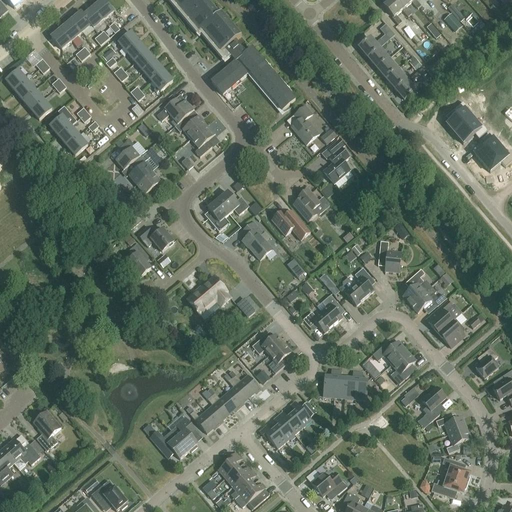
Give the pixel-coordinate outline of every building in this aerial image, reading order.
[(24,1),(22,0),(5,0),(14,10),(24,1)] [(225,52),(236,64),(246,54),(236,42),(241,37),(221,13),(219,15),(205,0),(171,0),(176,6),(179,4),(186,12),(183,14),(190,22),(193,20),(196,23),(193,26),(200,33),(205,29),(208,33),(205,35),(221,54),(225,51),(225,52)] [(404,11),(394,0),(392,0),(384,7),(394,19),(393,20),(399,27),(403,24),(397,17),(403,12),(404,11)] [(394,0),(404,11),(403,12),(408,19),(412,16),(406,9),(412,4),(413,3),(410,0),(394,0)] [(410,0),(413,3),(412,4),(418,11),(421,8),(416,1),(416,0),(410,0)] [(93,9),(103,22),(113,14),(102,1),(93,9)] [(460,24),(465,19),(453,5),(447,9),(460,24)] [(432,17),(436,13),(428,6),(425,10),(432,17)] [(91,26),(90,27),(93,30),(103,22),(93,9),(83,17),(91,26)] [(426,21),(425,11),(417,12),(418,22),(426,21)] [(81,35),(90,27),(91,26),(83,17),(81,14),(71,22),(81,35)] [(123,29),(131,23),(126,16),(117,22),(123,29)] [(456,34),(463,28),(452,16),(445,21),(456,34)] [(374,28),(379,33),(388,25),(382,19),(374,28)] [(61,30),(72,43),(81,35),(71,22),(61,30)] [(486,29),(481,23),(479,26),(470,34),(475,40),(481,34),(486,29)] [(113,25),(109,28),(115,35),(119,32),(113,25)] [(72,43),(61,30),(51,39),(61,51),(72,43)] [(104,33),(99,37),(105,44),(110,40),(104,33)] [(119,45),(127,55),(139,44),(131,34),(119,45)] [(105,44),(99,37),(95,40),(101,47),(105,44)] [(368,60),(380,50),(385,45),(381,40),(375,45),(371,39),(359,49),(368,60)] [(135,64),(148,54),(139,44),(127,55),(135,64)] [(409,62),(415,58),(408,48),(402,52),(409,62)] [(84,49),(80,53),(86,60),(90,56),(84,49)] [(223,97),(250,74),(283,112),(296,101),(252,50),(246,54),(236,64),(212,84),(223,97)] [(368,60),(377,70),(389,60),(380,50),(368,60)] [(86,60),(80,53),(76,56),(82,63),(86,60)] [(112,58),(108,53),(102,58),(107,63),(112,58)] [(135,64),(143,74),(156,63),(148,54),(135,64)] [(116,64),(113,60),(106,66),(109,70),(116,64)] [(377,70),(386,81),(398,71),(389,60),(377,70)] [(36,67),(39,71),(46,65),(42,61),(36,67)] [(143,74),(152,84),(164,73),(156,63),(143,74)] [(50,70),(46,65),(39,71),(43,75),(50,70)] [(118,79),(125,74),(121,69),(114,75),(118,79)] [(425,74),(422,70),(411,79),(414,83),(425,74)] [(386,81),(395,91),(407,81),(398,71),(386,81)] [(6,82),(14,92),(27,82),(18,72),(6,82)] [(164,73),(152,84),(160,94),(173,83),(164,73)] [(128,78),(125,74),(118,79),(121,84),(128,78)] [(55,90),(62,84),(59,80),(52,86),(55,90)] [(407,81),(395,91),(404,102),(416,92),(407,81)] [(14,92),(22,102),(35,91),(27,82),(14,92)] [(66,89),(62,84),(55,90),(59,94),(66,89)] [(131,95),(134,99),(141,93),(137,89),(131,95)] [(22,102),(31,111),(43,101),(35,91),(22,102)] [(145,97),(141,93),(134,99),(138,103),(145,97)] [(169,116),(174,122),(171,124),(175,128),(178,126),(186,118),(194,112),(186,102),(181,106),(176,100),(165,110),(165,111),(157,117),(162,123),(169,116)] [(43,101),(31,111),(39,121),(51,111),(43,101)] [(455,136),(471,122),(463,113),(466,111),(461,106),(454,112),(458,116),(447,126),(455,136)] [(138,119),(143,114),(137,107),(132,112),(138,119)] [(50,128),(59,138),(71,127),(77,123),(64,108),(58,114),(62,118),(50,128)] [(307,147),(319,137),(307,122),(313,117),(306,108),(294,117),(299,123),(292,129),(307,147)] [(77,116),(80,120),(87,115),(84,110),(77,116)] [(475,113),(469,118),(474,123),(480,118),(475,113)] [(91,119),(87,115),(80,120),(84,125),(91,119)] [(178,126),(175,128),(180,134),(183,132),(191,141),(206,128),(198,118),(191,124),(186,118),(178,126)] [(471,122),(455,136),(463,146),(475,136),(479,141),(486,135),(481,129),(479,131),(471,122)] [(92,134),(99,128),(95,124),(88,130),(92,134)] [(143,126),(138,130),(146,139),(151,135),(143,126)] [(59,138),(67,148),(79,137),(71,127),(59,138)] [(206,128),(191,141),(199,151),(196,153),(201,159),(213,149),(208,143),(215,137),(206,128)] [(336,138),(331,131),(321,139),(326,146),(336,138)] [(473,157),(481,166),(500,150),(488,136),(480,143),(484,147),(473,157)] [(79,137),(67,148),(75,158),(88,147),(79,137)] [(170,142),(166,137),(160,142),(164,147),(170,142)] [(131,166),(139,159),(131,149),(134,147),(129,142),(118,151),(123,157),(115,163),(124,172),(131,166)] [(335,186),(350,173),(343,164),(349,159),(341,150),(344,148),(339,143),(329,151),(333,157),(329,160),(334,166),(324,173),(335,186)] [(500,150),(481,166),(489,175),(500,166),(504,170),(511,163),(511,156),(507,159),(500,150)] [(128,178),(137,187),(152,174),(145,165),(147,162),(142,156),(139,159),(131,166),(135,172),(128,178)] [(188,172),(193,167),(187,160),(182,164),(188,172)] [(152,174),(137,187),(145,197),(152,191),(157,197),(168,187),(164,181),(161,184),(152,174)] [(232,187),(237,193),(242,188),(238,183),(232,187)] [(294,207),(297,211),(308,224),(317,216),(313,212),(321,206),(308,191),(298,200),(299,202),(294,207)] [(228,195),(218,203),(230,217),(234,212),(239,218),(249,209),(241,200),(236,205),(228,195)] [(225,221),(230,217),(218,203),(208,211),(216,221),(212,225),(219,234),(229,226),(225,221)] [(252,207),(255,215),(263,211),(259,204),(252,207)] [(201,211),(197,214),(204,222),(208,219),(201,211)] [(285,238),(292,232),(301,243),(311,235),(291,213),(286,217),(283,213),(271,222),(285,238)] [(260,262),(272,252),(259,237),(262,235),(253,225),(243,234),(247,239),(242,243),(249,250),(260,262)] [(162,254),(174,243),(163,230),(156,237),(148,228),(137,237),(142,243),(145,240),(150,246),(153,243),(162,254)] [(135,242),(130,236),(125,241),(130,247),(135,242)] [(381,243),(379,257),(387,258),(385,273),(399,274),(401,255),(387,253),(388,244),(381,243)] [(141,279),(151,270),(141,258),(146,254),(137,244),(129,251),(134,257),(127,263),(141,279)] [(359,282),(353,286),(365,300),(374,292),(364,281),(369,276),(363,270),(355,277),(359,282)] [(425,293),(431,288),(426,282),(424,284),(420,279),(425,275),(421,271),(412,279),(418,285),(403,298),(410,306),(425,293)] [(222,308),(231,301),(227,295),(227,294),(215,279),(187,301),(196,312),(195,313),(196,315),(197,314),(200,316),(217,302),(222,308)] [(356,308),(365,300),(353,286),(348,280),(343,284),(343,286),(340,289),(356,308)] [(304,286),(308,296),(320,291),(317,281),(304,286)] [(410,306),(417,315),(432,302),(437,308),(446,300),(442,295),(438,299),(434,295),(435,294),(431,288),(425,293),(410,306)] [(326,309),(321,314),(334,328),(343,320),(334,310),(338,306),(331,297),(322,304),(326,309)] [(453,323),(445,314),(452,307),(448,303),(441,310),(426,322),(439,336),(453,323)] [(334,328),(321,314),(316,318),(312,313),(303,321),(310,329),(315,324),(324,335),(334,328)] [(464,315),(457,319),(461,326),(468,322),(464,315)] [(480,324),(476,319),(469,326),(473,330),(480,324)] [(455,321),(453,323),(439,336),(447,345),(451,350),(459,342),(465,337),(461,333),(464,330),(455,321)] [(269,357),(283,345),(275,336),(266,345),(262,340),(252,348),(259,356),(265,351),(269,357)] [(378,363),(384,358),(392,367),(407,353),(398,343),(388,353),(384,348),(373,357),(378,363)] [(291,354),(283,345),(269,357),(274,362),(268,367),(275,376),(285,367),(281,363),(291,354)] [(484,381),(499,369),(493,362),(498,358),(490,349),(480,358),(485,363),(476,371),(484,381)] [(391,377),(399,386),(409,377),(405,372),(416,363),(407,353),(392,367),(397,372),(391,377)] [(334,399),(336,372),(331,372),(331,379),(325,378),(323,398),(334,399)] [(334,399),(345,400),(346,380),(341,379),(341,373),(336,372),(334,399)] [(511,384),(510,381),(511,379),(511,373),(511,372),(496,382),(496,383),(500,380),(503,385),(493,391),(500,402),(506,397),(508,400),(507,400),(511,407),(511,406),(511,384)] [(345,400),(355,401),(358,374),(353,374),(352,380),(346,380),(345,400)] [(358,374),(355,401),(367,402),(368,382),(362,381),(363,374),(358,374)] [(225,393),(221,386),(220,386),(214,377),(204,384),(210,394),(216,390),(221,396),(225,393)] [(232,380),(248,399),(255,394),(257,394),(257,395),(261,392),(248,377),(241,383),(236,377),(232,380)] [(248,399),(232,380),(228,383),(234,390),(227,396),(240,410),(243,407),(242,404),(248,399)] [(436,408),(446,399),(437,389),(422,402),(427,408),(423,412),(426,416),(423,418),(424,418),(417,424),(423,431),(442,414),(436,408)] [(236,413),(240,410),(227,396),(220,401),(215,395),(211,398),(227,417),(234,412),(236,412),(236,413)] [(221,422),(227,417),(211,398),(207,401),(213,408),(206,414),(219,428),(222,425),(221,424),(221,422)] [(291,416),(303,429),(312,422),(295,403),(290,407),(295,413),(291,416)] [(316,414),(307,403),(302,408),(311,418),(316,414)] [(52,438),(61,429),(47,413),(34,424),(43,435),(37,441),(47,453),(57,444),(52,438)] [(215,431),(219,428),(206,414),(200,419),(194,413),(190,416),(207,436),(207,435),(213,430),(215,430),(215,431)] [(278,417),(295,437),(303,429),(291,416),(288,419),(283,413),(278,417)] [(281,437),(286,444),(295,437),(278,417),(274,421),(278,427),(275,430),(281,437)] [(177,429),(171,433),(176,440),(188,454),(190,452),(191,454),(197,449),(196,447),(198,446),(189,436),(196,431),(185,419),(175,427),(177,429)] [(444,427),(448,437),(466,430),(462,419),(449,424),(447,419),(436,423),(438,429),(444,427)] [(281,437),(275,430),(271,433),(266,428),(259,433),(266,440),(267,439),(272,445),(281,437)] [(471,441),(466,430),(448,437),(453,448),(446,450),(449,456),(460,452),(458,446),(471,441)] [(166,444),(157,433),(149,439),(159,450),(166,444)] [(176,440),(171,433),(166,438),(171,444),(168,447),(180,461),(188,454),(176,440)] [(281,437),(272,445),(278,451),(286,444),(281,437)] [(204,439),(198,445),(207,454),(213,448),(204,439)] [(2,452),(14,465),(20,471),(26,466),(28,464),(32,467),(41,459),(29,445),(23,451),(15,441),(2,452)] [(14,465),(2,452),(0,453),(0,486),(0,487),(13,477),(8,471),(14,465)] [(225,466),(232,475),(239,469),(236,465),(241,460),(236,454),(229,460),(230,462),(225,466)] [(447,478),(468,485),(470,480),(469,477),(470,474),(456,470),(457,464),(444,460),(442,465),(446,467),(444,470),(450,472),(447,478)] [(218,472),(225,480),(232,475),(225,466),(218,472)] [(225,480),(232,489),(252,472),(248,468),(242,473),(239,469),(232,475),(225,480)] [(232,489),(239,497),(253,486),(250,482),(256,477),(252,472),(232,489)] [(333,490),(338,497),(347,489),(335,475),(328,480),(324,475),(312,486),(315,489),(314,491),(318,495),(320,495),(323,499),(333,490)] [(431,493),(446,498),(449,490),(463,495),(464,492),(466,491),(468,485),(447,478),(445,484),(438,482),(437,486),(434,485),(431,493)] [(256,490),(253,486),(239,497),(246,506),(249,504),(254,510),(270,497),(265,491),(266,489),(262,484),(256,490)] [(107,501),(115,511),(118,511),(120,510),(122,511),(128,507),(126,505),(127,504),(120,495),(121,494),(117,489),(116,490),(115,489),(109,494),(103,487),(91,497),(100,507),(107,501)] [(212,501),(216,499),(216,496),(212,491),(207,495),(212,501)] [(362,511),(364,509),(357,506),(360,500),(348,494),(338,511),(362,511)] [(95,511),(97,511),(87,500),(78,508),(81,511),(95,511)] [(224,503),(218,508),(221,511),(230,505),(227,501),(224,503)]
